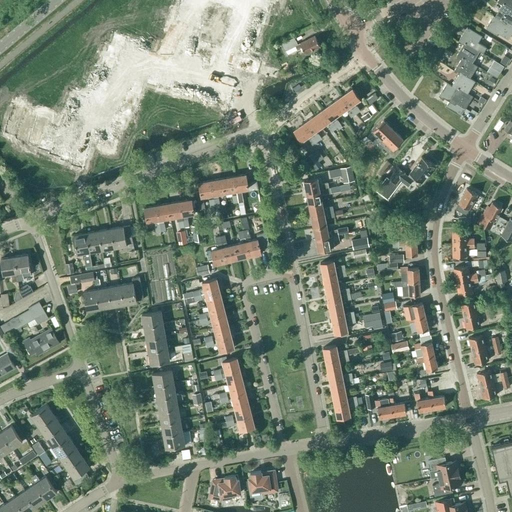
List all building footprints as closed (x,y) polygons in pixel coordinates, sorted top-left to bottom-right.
[(141,78),(146,63),(146,78),(229,102),(234,83),(241,83),(244,71),(257,75),(262,57),(255,55),(271,0),(177,0),(163,48),(142,48),(142,38),(110,28),(91,91),(72,91),(64,119),(12,104),(3,136),(85,161),(91,140),(118,148),(139,78),(141,78)] [(511,8),(511,0),(497,0),(497,2),(502,5),(503,3),(511,8)] [(511,8),(503,3),(502,5),(494,17),(499,20),(501,18),(510,24),(511,21),(511,8)] [(508,39),(511,32),(511,24),(510,24),(501,18),(499,20),(494,17),(493,16),(485,27),(498,35),(499,33),(508,39)] [(486,48),(478,42),(482,36),(467,27),(458,41),(463,44),(464,42),(479,51),(483,53),(486,48)] [(302,47),(305,54),(320,46),(315,36),(298,44),(294,37),(282,43),(285,51),(295,46),(297,49),(302,47)] [(464,42),(463,44),(456,56),(461,59),(462,57),(472,63),(479,51),(464,42)] [(504,55),(500,62),(505,66),(510,59),(504,55)] [(472,63),(462,57),(461,59),(454,71),(459,74),(460,72),(470,78),(477,66),(472,63)] [(504,66),(493,60),(486,72),(496,78),(504,66)] [(460,72),(459,74),(451,86),(456,89),(458,87),(467,93),(475,81),(470,78),(460,72)] [(491,76),(487,82),(492,85),(495,79),(491,76)] [(473,96),(467,93),(458,87),(456,89),(451,86),(446,83),(438,96),(439,96),(439,95),(449,101),(446,106),(445,106),(461,116),(461,115),(473,96)] [(360,99),(352,88),(342,95),(356,114),(360,111),(356,105),(356,106),(354,103),(360,99)] [(356,114),(342,95),(333,102),(340,113),(346,109),(348,111),(347,112),(351,117),(356,114)] [(340,113),(333,102),(323,109),(336,128),(340,125),(341,124),(337,119),(336,120),(335,117),(340,113)] [(336,128),(323,109),(313,116),(321,127),(327,123),(329,125),(328,126),(332,131),(336,128)] [(371,116),(368,112),(361,117),(364,121),(371,116)] [(303,123),(317,142),(322,138),(318,133),(317,133),(315,131),(321,127),(313,116),(303,123)] [(371,143),(376,147),(393,129),(384,120),(373,130),(380,136),(377,139),(376,138),(371,143)] [(511,121),(510,120),(503,129),(509,133),(511,134),(511,141),(510,144),(511,145),(511,121)] [(312,145),(317,142),(303,123),(294,130),(302,141),(308,136),(309,139),(312,145)] [(393,149),(403,138),(393,129),(376,147),(380,151),(385,146),(384,146),(386,143),(393,149)] [(353,149),(358,153),(366,144),(361,139),(353,149)] [(321,166),(318,162),(313,154),(307,158),(315,170),(321,166)] [(415,177),(421,182),(434,166),(422,157),(409,173),(410,173),(408,176),(404,173),(405,172),(398,167),(389,178),(396,184),(399,179),(408,186),(413,180),(415,177)] [(377,172),(382,176),(392,164),(387,160),(377,172)] [(351,165),(340,168),(343,183),(354,181),(351,165)] [(248,188),(246,174),(234,176),(236,191),(248,188)] [(236,191),(234,176),(222,178),(225,193),(231,192),(232,195),(237,194),(236,191)] [(225,193),(222,178),(210,180),(213,195),(214,198),(218,198),(218,194),(225,193)] [(317,178),(304,181),(306,192),(329,188),(328,182),(321,184),(321,185),(318,185),(317,178)] [(198,182),(201,197),(213,195),(210,180),(198,182)] [(306,192),(309,204),(322,201),(320,195),(323,194),(323,195),(330,193),(329,188),(306,192)] [(464,206),(469,209),(477,194),(467,188),(458,203),(459,204),(456,209),(461,212),(464,206)] [(194,213),(191,199),(179,201),(182,215),(194,213)] [(182,215),(179,201),(168,203),(170,218),(177,216),(178,221),(183,220),(182,215)] [(322,201),(309,204),(311,216),(333,211),(332,206),(326,207),(326,208),(323,208),(322,201)] [(483,214),(482,213),(477,222),(489,228),(494,220),(495,221),(502,207),(492,202),(489,208),(487,207),(483,214)] [(161,231),(165,230),(163,219),(170,218),(168,203),(156,205),(161,231)] [(144,207),(147,222),(154,220),(156,232),(161,231),(156,205),(144,207)] [(311,216),(313,227),(326,225),(325,218),(328,217),(328,218),(334,217),(333,211),(311,216)] [(382,217),(381,225),(387,226),(387,228),(393,229),(393,227),(394,227),(395,219),(382,217)] [(511,219),(510,218),(501,235),(511,241),(511,240),(511,219)] [(123,226),(110,228),(114,247),(127,245),(127,249),(134,248),(131,233),(130,227),(130,225),(123,226)] [(199,225),(192,226),(194,241),(203,240),(200,225),(199,225)] [(326,225),(313,227),(315,239),(338,234),(337,229),(330,230),(331,231),(328,232),(326,225)] [(405,231),(405,240),(405,242),(416,241),(415,227),(405,228),(404,227),(398,227),(398,232),(405,231)] [(114,247),(110,228),(98,230),(102,249),(114,247)] [(102,249),(98,230),(86,233),(89,252),(102,249)] [(185,230),(176,232),(178,244),(187,242),(185,230)] [(452,230),(452,243),(474,243),(474,238),(467,239),(466,230),(452,230)] [(91,265),(89,252),(86,233),(73,235),(77,254),(84,253),(85,256),(83,257),(85,266),(91,265)] [(333,241),(339,240),(338,234),(315,239),(318,251),(331,248),(330,241),(332,240),(333,241)] [(367,237),(351,240),(353,248),(369,245),(367,237)] [(249,256),(261,253),(258,238),(246,241),(249,256)] [(399,245),(406,245),(406,255),(417,254),(416,241),(405,242),(405,240),(399,241),(399,245)] [(238,258),(249,256),(246,241),(234,244),(238,258)] [(467,256),(467,248),(474,247),(474,243),(452,243),(452,256),(467,256)] [(476,243),(476,256),(486,256),(485,246),(484,246),(484,243),(476,243)] [(226,261),(238,258),(234,244),(223,247),(226,261)] [(211,250),(214,264),(226,261),(223,247),(211,250)] [(353,251),(354,257),(367,255),(366,248),(353,251)] [(24,280),(22,271),(30,270),(28,255),(14,257),(18,281),(24,280)] [(12,282),(18,281),(14,257),(0,259),(3,274),(11,273),(12,282)] [(333,260),(320,263),(323,274),(345,270),(344,265),(338,266),(338,267),(335,267),(333,260)] [(72,263),(65,264),(67,274),(73,272),(72,263)] [(207,264),(196,267),(196,270),(198,275),(210,273),(207,264)] [(453,268),(456,281),(477,277),(476,272),(469,274),(468,265),(453,268)] [(408,267),(407,267),(400,267),(401,272),(407,272),(408,280),(408,282),(419,281),(418,267),(408,268),(408,267)] [(484,269),(476,270),(476,272),(477,277),(484,276),(484,275),(485,275),(484,269)] [(505,269),(494,272),(497,284),(498,287),(504,286),(503,282),(507,281),(505,269)] [(323,274),(325,286),(338,284),(337,277),(340,276),(340,277),(346,276),(345,270),(323,274)] [(81,282),(94,279),(92,272),(80,274),(81,282)] [(133,282),(120,285),(124,304),(137,301),(136,300),(143,299),(139,277),(132,278),(133,282)] [(472,291),(471,283),(478,281),(477,277),(456,281),(458,293),(472,291)] [(216,278),(202,282),(205,293),(219,289),(216,278)] [(409,295),(420,294),(419,281),(408,282),(408,280),(401,281),(402,285),(408,285),(409,295)] [(68,294),(77,292),(75,284),(67,285),(68,294)] [(325,286),(327,298),(350,293),(349,288),(342,289),(342,290),(339,291),(338,284),(325,286)] [(112,306),(124,304),(120,285),(108,287),(112,306)] [(19,291),(23,297),(33,292),(30,286),(19,291)] [(96,289),(99,308),(112,306),(108,287),(96,289)] [(87,310),(99,308),(96,289),(83,291),(87,310)] [(219,289),(205,293),(201,295),(201,294),(194,296),(195,301),(206,298),(208,305),(222,301),(219,289)] [(1,297),(2,306),(9,305),(7,293),(1,294),(1,297)] [(327,298),(330,310),(343,307),(341,300),(344,299),(344,300),(351,299),(350,293),(327,298)] [(474,300),(460,303),(463,316),(477,312),(474,300)] [(207,317),(211,316),(225,313),(222,301),(208,305),(209,311),(205,312),(207,317)] [(396,309),(395,301),(383,303),(385,311),(396,309)] [(483,302),(485,311),(491,309),(489,301),(483,302)] [(42,307),(39,302),(28,308),(29,309),(31,313),(42,307)] [(411,304),(404,305),(408,318),(414,317),(414,318),(425,316),(422,302),(411,305),(411,304)] [(45,312),(42,307),(31,313),(34,319),(39,316),(42,321),(47,318),(45,313),(45,312)] [(332,321),(354,317),(353,311),(347,312),(347,313),(344,314),(343,307),(330,310),(332,321)] [(34,319),(31,313),(29,309),(24,312),(29,321),(34,319)] [(152,312),(142,314),(144,326),(163,323),(161,310),(157,311),(152,312)] [(24,324),(29,321),(24,312),(19,315),(24,324)] [(463,316),(466,328),(480,325),(477,312),(463,316)] [(211,316),(214,328),(228,324),(225,313),(211,316)] [(373,326),(373,329),(382,327),(380,313),(363,316),(365,328),(373,326)] [(24,324),(19,315),(14,318),(20,327),(24,324)] [(409,323),(415,321),(417,331),(428,329),(425,316),(414,318),(414,317),(408,318),(409,323)] [(349,323),(355,322),(354,317),(332,321),(334,333),(347,330),(346,323),(349,323)] [(20,327),(14,318),(9,320),(15,330),(20,327)] [(10,333),(15,330),(9,320),(4,323),(10,333)] [(4,323),(0,325),(0,327),(5,335),(10,333),(4,323)] [(163,323),(144,326),(146,339),(165,335),(163,323)] [(217,339),(231,336),(228,324),(214,328),(217,339)] [(23,341),(31,354),(36,351),(37,352),(47,346),(48,348),(59,342),(51,328),(30,339),(29,338),(23,341)] [(401,331),(390,333),(392,341),(403,339),(401,331)] [(148,351),(167,348),(165,335),(146,339),(148,351)] [(468,338),(471,351),(486,347),(483,335),(468,338)] [(0,338),(0,340),(5,350),(11,347),(5,336),(0,338)] [(234,347),(231,336),(217,339),(220,351),(234,347)] [(393,352),(408,349),(407,340),(391,344),(393,352)] [(420,343),(414,344),(417,357),(423,356),(423,357),(434,355),(431,342),(420,344),(420,343)] [(336,345),(323,347),(325,359),(348,355),(347,349),(340,351),(337,352),(336,345)] [(348,355),(361,352),(359,347),(347,349),(348,355)] [(471,351),(474,363),(488,360),(486,347),(471,351)] [(148,351),(151,364),(170,360),(167,348),(148,351)] [(192,351),(183,353),(185,361),(193,360),(192,351)] [(0,356),(0,375),(15,367),(7,353),(0,356)] [(325,359),(327,371),(341,368),(339,361),(342,361),(342,362),(349,360),(348,355),(325,359)] [(418,362),(424,360),(426,369),(420,370),(421,376),(428,374),(427,371),(437,368),(434,355),(423,357),(423,356),(417,357),(418,362)] [(221,373),(225,372),(240,369),(237,357),(227,360),(222,361),(224,368),(220,369),(221,373)] [(394,362),(391,363),(391,361),(379,363),(381,372),(396,369),(394,362)] [(327,371),(330,383),(352,378),(351,373),(345,374),(345,375),(342,375),(341,368),(327,371)] [(225,372),(228,384),(243,380),(240,369),(225,372)] [(491,369),(476,373),(479,385),(494,382),(491,369)] [(163,371),(152,373),(155,385),(173,382),(171,370),(163,371)] [(330,383),(332,394),(345,392),(344,385),(347,384),(347,385),(353,384),(352,378),(330,383)] [(246,392),(243,380),(228,384),(231,395),(246,392)] [(157,398),(176,395),(173,382),(155,385),(157,398)] [(479,385),(482,398),(497,394),(494,382),(479,385)] [(429,398),(430,397),(432,408),(445,406),(444,395),(433,397),(432,390),(428,391),(429,398)] [(234,407),(249,403),(246,392),(231,395),(234,407)] [(345,392),(332,394),(334,406),(357,402),(356,397),(356,396),(349,397),(350,398),(347,399),(345,392)] [(191,394),(193,404),(201,402),(200,393),(191,394)] [(374,407),(372,393),(365,394),(368,408),(374,407)] [(432,408),(430,397),(429,398),(420,399),(419,393),(414,393),(416,401),(417,400),(419,411),(432,408)] [(157,398),(159,410),(178,407),(177,400),(182,399),(181,394),(176,395),(157,398)] [(393,397),(388,398),(389,405),(390,404),(392,415),(406,413),(404,402),(394,404),(393,397)] [(377,407),(379,417),(392,415),(390,404),(389,405),(380,406),(379,399),(375,400),(376,407),(377,407)] [(366,415),(365,410),(363,400),(362,401),(357,402),(360,416),(366,415)] [(352,408),(358,407),(357,402),(334,406),(337,418),(350,415),(349,408),(351,407),(352,408)] [(251,415),(249,403),(234,407),(237,419),(251,415)] [(47,404),(31,415),(38,425),(54,414),(47,404)] [(161,423),(180,419),(178,407),(159,410),(161,423)] [(38,425),(45,436),(61,425),(54,414),(38,425)] [(240,430),(254,426),(251,415),(237,419),(240,430)] [(163,435),(182,432),(180,419),(161,423),(163,435)] [(22,441),(11,425),(1,432),(12,448),(22,441)] [(45,436),(52,446),(68,435),(61,425),(45,436)] [(207,429),(199,430),(200,437),(208,437),(207,429)] [(0,432),(0,453),(1,455),(12,448),(1,432),(0,432)] [(166,448),(185,444),(182,432),(163,435),(166,448)] [(59,456),(75,446),(68,435),(52,446),(59,456)] [(511,441),(491,446),(499,481),(505,479),(508,495),(511,494),(511,441)] [(66,467),(82,456),(75,446),(59,456),(66,467)] [(84,470),(89,466),(82,456),(66,467),(73,477),(71,478),(76,485),(89,476),(84,470)] [(437,470),(438,477),(459,472),(457,466),(458,466),(456,460),(453,460),(453,461),(444,463),(443,457),(429,460),(431,471),(437,470)] [(54,468),(49,471),(53,476),(57,473),(54,468)] [(250,477),(248,477),(250,491),(251,499),(262,497),(261,493),(277,491),(275,473),(261,475),(261,471),(250,473),(250,477)] [(458,485),(461,485),(460,478),(459,472),(438,477),(440,484),(432,485),(434,496),(450,492),(449,486),(458,485)] [(211,483),(208,497),(221,499),(231,498),(230,494),(240,492),(238,479),(236,479),(235,475),(224,477),(225,481),(211,483)] [(57,491),(46,476),(35,483),(46,499),(57,491)] [(25,490),(36,506),(46,499),(35,483),(25,490)] [(26,511),(36,506),(25,490),(15,497),(24,511),(26,511)] [(9,511),(24,511),(15,497),(4,504),(9,511)] [(453,504),(452,498),(435,502),(436,511),(438,511),(441,511),(467,511),(466,508),(465,501),(462,502),(453,504)] [(425,501),(407,505),(408,511),(427,507),(425,501)]
